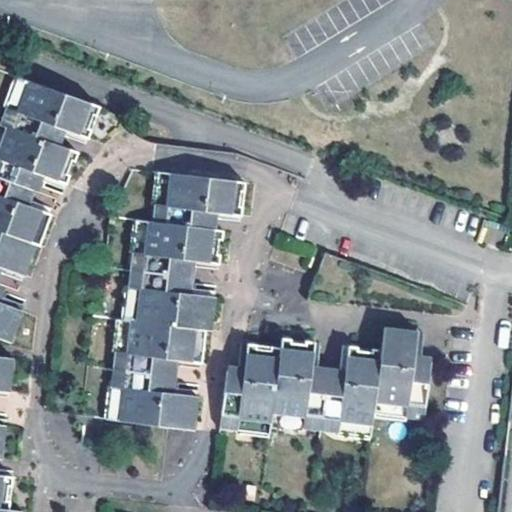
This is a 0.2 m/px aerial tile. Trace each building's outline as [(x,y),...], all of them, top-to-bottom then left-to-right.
[(0,123),(1,124),(18,75),(0,68),(0,123)] [(18,75),(1,124),(8,126),(13,128),(30,79),(18,75)] [(71,130),(69,135),(86,141),(100,105),(30,79),(13,128),(56,143),(61,132),(63,126),(71,130)] [(0,123),(0,149),(8,126),(1,124),(0,123)] [(8,126),(0,149),(0,177),(31,188),(35,190),(38,179),(41,173),(49,176),(46,182),(66,189),(80,152),(56,143),(13,128),(8,126)] [(63,126),(61,132),(69,135),(71,130),(63,126)] [(161,223),(167,172),(155,171),(150,221),(161,223)] [(167,172),(161,223),(209,229),(210,217),(210,211),(220,212),(220,218),(239,221),(243,182),(167,172)] [(41,173),(38,179),(46,182),(49,176),(41,173)] [(0,229),(38,243),(42,244),(55,209),(36,203),(34,209),(25,205),(27,200),(31,188),(0,177),(0,229)] [(34,209),(36,203),(27,200),(25,205),(34,209)] [(142,269),(148,221),(137,219),(131,268),(142,269)] [(222,230),(209,229),(161,223),(150,221),(148,221),(142,269),(187,275),(188,265),(189,259),(199,260),(198,266),(218,268),(222,230)] [(25,280),(38,243),(0,229),(0,264),(7,267),(6,273),(25,280)] [(333,286),(341,262),(323,256),(314,280),(333,286)] [(142,269),(131,268),(125,320),(132,320),(136,321),(142,269)] [(187,275),(142,269),(136,321),(205,329),(211,329),(215,290),(195,288),(194,294),(185,293),(186,286),(187,275)] [(0,337),(13,342),(26,305),(8,298),(6,303),(0,300),(0,292),(3,285),(0,283),(0,337)] [(120,319),(114,369),(126,371),(132,320),(125,320),(120,319)] [(205,329),(136,321),(132,320),(126,371),(170,376),(171,365),(172,359),(181,360),(181,366),(201,369),(205,329)] [(383,327),(380,351),(374,406),(424,411),(430,364),(419,362),(412,362),(413,352),(420,353),(422,332),(383,327)] [(282,338),(281,349),(273,416),(321,422),(326,374),(316,372),(311,371),(312,363),(317,363),(320,343),(282,338)] [(273,416),(281,349),(241,344),(239,366),(246,366),(244,375),(237,374),(227,372),(221,419),(272,425),(273,416)] [(374,406),(380,351),(340,346),(337,365),(344,366),(342,375),(336,375),(326,374),(321,422),(371,427),(373,417),(374,406)] [(0,395),(10,397),(15,358),(0,356),(0,395)] [(239,366),(237,374),(244,375),(246,366),(239,366)] [(108,419),(120,421),(126,371),(114,369),(108,419)] [(169,387),(170,376),(126,371),(120,421),(194,430),(199,390),(178,388),(177,394),(168,393),(169,387)] [(423,423),(424,411),(374,406),(373,417),(423,423)] [(271,428),(319,434),(321,422),(273,416),(272,425),(271,428)] [(272,425),(221,419),(220,430),(270,436),(271,428),(272,425)] [(319,434),(370,439),(371,427),(321,422),(319,434)] [(0,508),(11,510),(15,470),(0,468),(0,508)]
